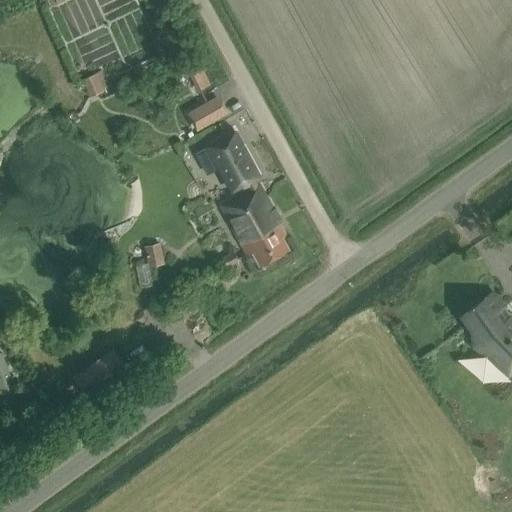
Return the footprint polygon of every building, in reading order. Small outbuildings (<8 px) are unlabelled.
[(210,85),(203,66),(189,73),(197,90),(210,85)] [(105,78),(102,69),(81,79),(89,97),(104,90),(100,80),(105,78)] [(249,190),(255,186),(251,178),(258,174),(233,126),(204,141),(230,189),(244,181),(249,190)] [(286,233),(280,223),(279,223),(259,184),(255,186),(249,190),(220,205),(247,255),(252,252),(258,264),(288,248),(282,235),(286,233)] [(160,243),(143,246),(147,267),(163,264),(160,243)] [(237,261),(234,254),(225,258),(228,266),(237,261)] [(481,341),(497,363),(504,357),(511,367),(511,321),(508,316),(506,318),(500,310),(502,308),(491,293),(462,314),(480,339),(481,341)] [(199,294),(182,303),(201,337),(217,328),(199,294)] [(114,339),(77,365),(87,380),(125,354),(114,339)] [(79,386),(91,404),(131,377),(119,359),(79,386)]
